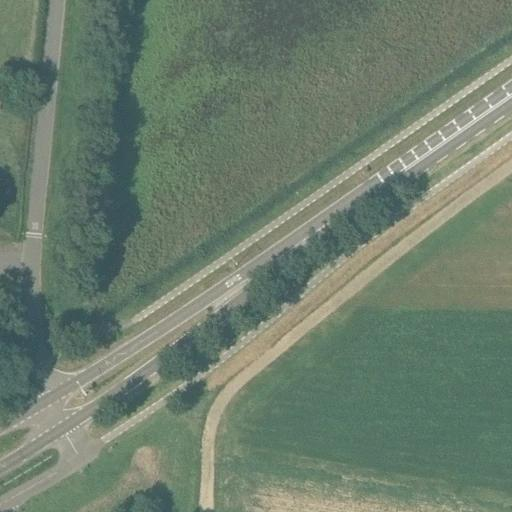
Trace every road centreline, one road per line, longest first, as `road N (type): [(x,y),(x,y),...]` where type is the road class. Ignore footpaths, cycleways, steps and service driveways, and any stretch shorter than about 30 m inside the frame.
road 1 (unclassified): [(47,400),(33,367),(28,292),(57,0)]
road 2 (secondary): [(62,430),(374,192)]
road 3 (secondary): [(374,192),(47,400)]
road 4 (secondary): [(374,192),(511,95)]
